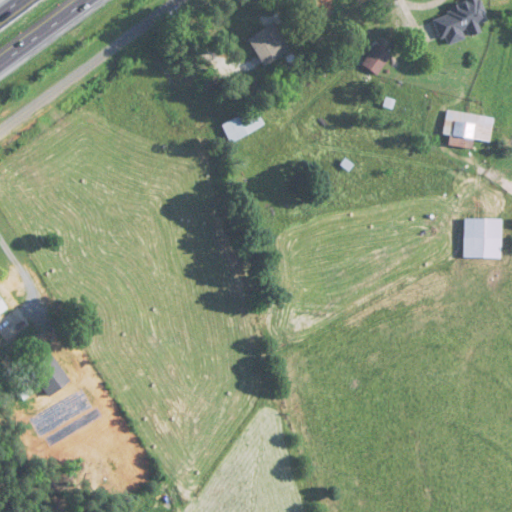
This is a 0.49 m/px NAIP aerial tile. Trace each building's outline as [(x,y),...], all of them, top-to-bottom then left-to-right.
[(483,22),(476,0),(461,0),(462,2),(444,8),(447,15),(432,19),(440,46),(477,34),(474,25),(483,22)] [(244,40),(261,68),(288,51),(271,23),(244,40)] [(388,59),(373,47),(359,64),(373,76),(388,59)] [(217,125),(226,144),(262,127),(253,108),(217,125)] [(487,143),(491,118),(444,111),(440,136),(446,136),(444,146),(468,150),(470,140),(487,143)] [(498,259),(498,220),(461,220),(461,259),(498,259)] [(0,316),(9,311),(0,297),(0,316)] [(51,398),(72,381),(51,354),(30,371),(51,398)]
